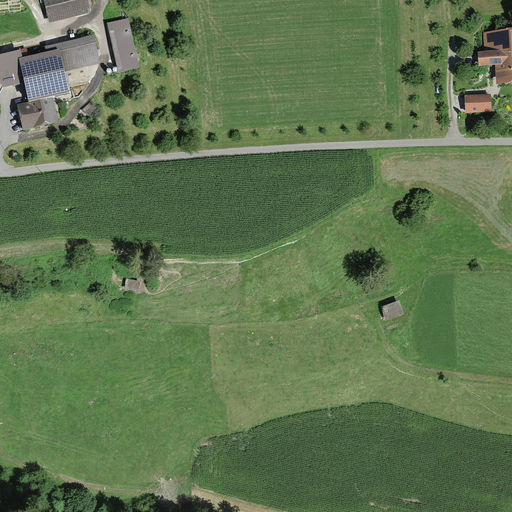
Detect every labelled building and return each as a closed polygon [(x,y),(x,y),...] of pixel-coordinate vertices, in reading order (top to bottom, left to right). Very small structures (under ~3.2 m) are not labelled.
[(82,0),(42,0),(48,21),(85,12),(82,0)] [(128,23),(108,26),(116,70),(135,66),(128,23)] [(511,32),(482,34),(484,54),(476,55),(477,67),(495,66),(496,86),(511,84),(511,32)] [(25,83),(29,102),(53,97),(69,93),(65,72),(100,63),(94,35),(45,46),(46,53),(25,57),(24,49),(0,54),(0,83),(1,83),(2,88),(25,83)] [(489,96),(463,97),(464,113),(490,111),(489,96)] [(29,102),(17,105),(23,131),(59,123),(53,97),(29,102)] [(138,283),(126,281),(125,289),(137,291),(138,283)] [(398,303),(382,309),(387,320),(402,314),(398,303)]
